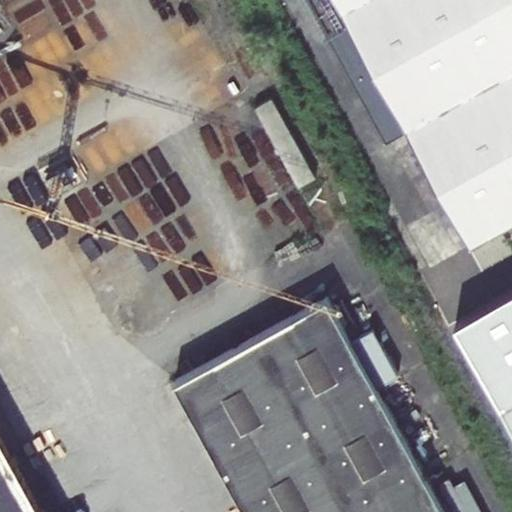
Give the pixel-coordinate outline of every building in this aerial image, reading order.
[(511,0),(309,0),(385,136),(404,125),(470,244),(508,223),(511,230),(511,0)] [(297,185),(320,175),(279,91),(257,102),(297,185)] [(227,179),(255,238),(273,229),(283,249),(325,229),(305,187),(283,198),(237,103),(206,118),(220,146),(224,144),(238,174),(227,179)] [(124,206),(125,210),(107,216),(112,229),(99,233),(103,245),(153,228),(144,199),(124,206)] [(167,230),(140,238),(148,264),(175,256),(167,230)] [(327,294),(174,379),(248,511),(446,511),(376,385),(397,373),(372,327),(351,338),(327,294)] [(46,511),(0,428),(0,477),(19,511),(46,511)] [(19,511),(0,477),(0,511),(19,511)]
